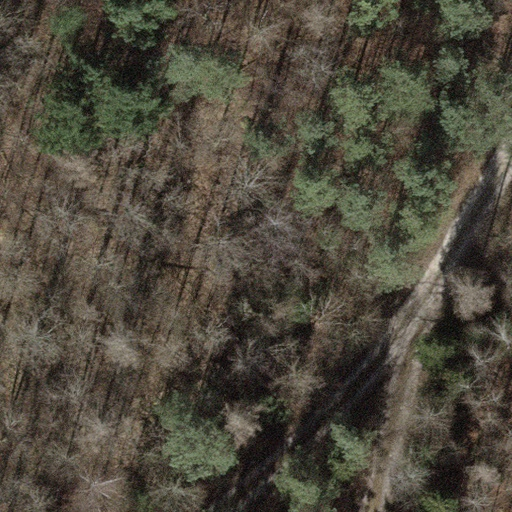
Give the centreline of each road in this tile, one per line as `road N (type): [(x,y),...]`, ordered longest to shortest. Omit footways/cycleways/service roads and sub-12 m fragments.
road 1 (track): [(228,511),(428,336),(511,162)]
road 2 (track): [(398,511),(428,336)]
